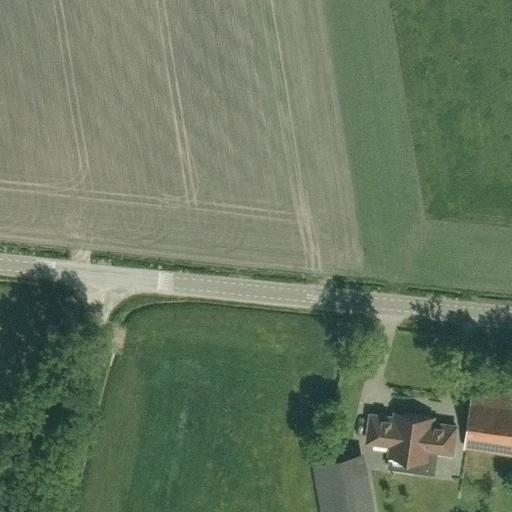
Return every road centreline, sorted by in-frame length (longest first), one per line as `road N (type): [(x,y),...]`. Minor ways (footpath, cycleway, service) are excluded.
road 1 (tertiary): [(112,278),(511,328)]
road 2 (unclassified): [(56,511),(112,278)]
